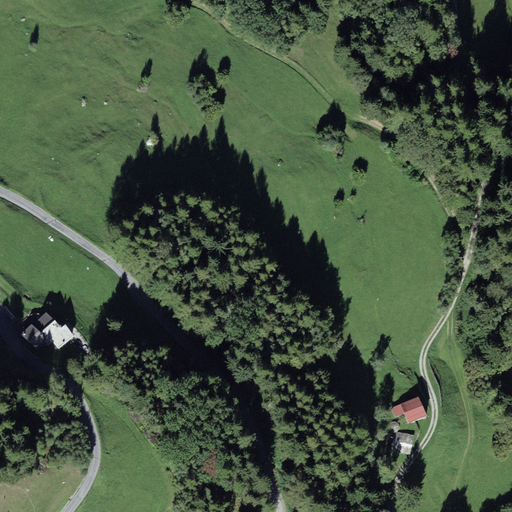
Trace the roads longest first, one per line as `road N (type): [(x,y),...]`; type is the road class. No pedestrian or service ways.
road 1 (track): [(391,511),(396,480),(438,425),(421,359),(461,273),(475,201),(475,109),(452,0)]
road 2 (unclassified): [(277,511),(261,449),(229,380),(105,258),(0,190)]
road 3 (unclassified): [(0,319),(18,351),(70,387),(93,438),(90,476),(67,511)]
